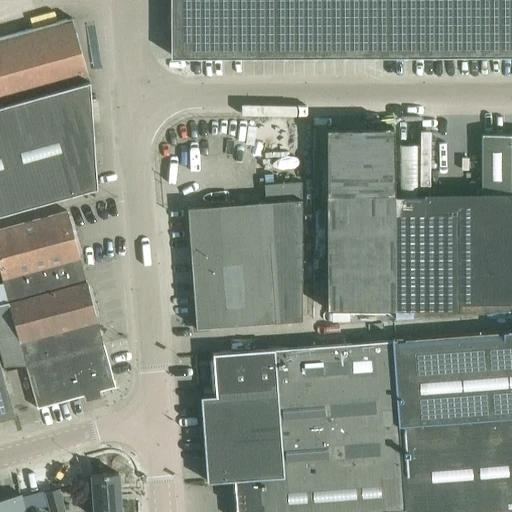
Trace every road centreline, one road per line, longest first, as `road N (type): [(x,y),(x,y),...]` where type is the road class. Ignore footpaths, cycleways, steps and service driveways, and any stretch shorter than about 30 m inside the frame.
road 1 (tertiary): [(133,97),(511,95)]
road 2 (tertiary): [(156,411),(133,97)]
road 3 (tertiary): [(0,454),(156,411)]
